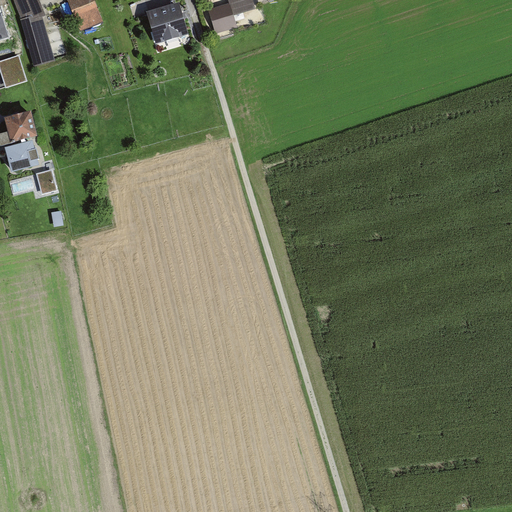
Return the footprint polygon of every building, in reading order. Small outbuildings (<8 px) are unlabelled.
[(15,0),(24,21),(36,64),(51,60),(38,15),(42,14),(36,0),(15,0)] [(96,0),(70,0),(67,2),(79,30),(105,20),(96,0)] [(242,0),(209,10),(216,33),(260,19),(254,0),(242,0)] [(181,5),(148,15),(156,45),(189,36),(181,5)] [(19,57),(0,63),(8,86),(27,81),(19,57)] [(37,138),(32,114),(6,120),(11,144),(37,138)] [(32,142),(7,149),(14,174),(39,167),(32,142)] [(51,171),(39,174),(44,193),(56,190),(51,171)]
